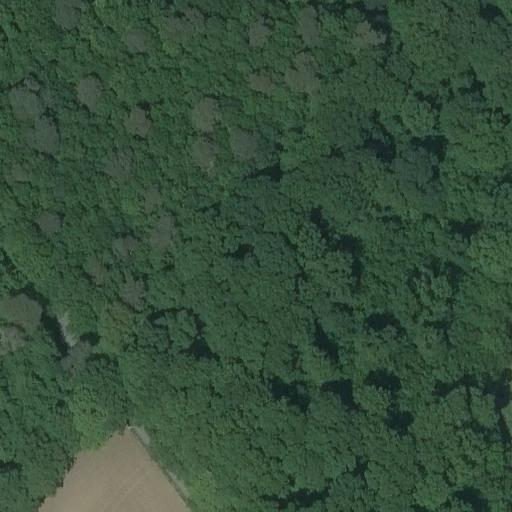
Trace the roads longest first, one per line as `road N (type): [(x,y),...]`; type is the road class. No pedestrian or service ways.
road 1 (track): [(511,58),(178,0)]
road 2 (unclassified): [(0,247),(204,511)]
